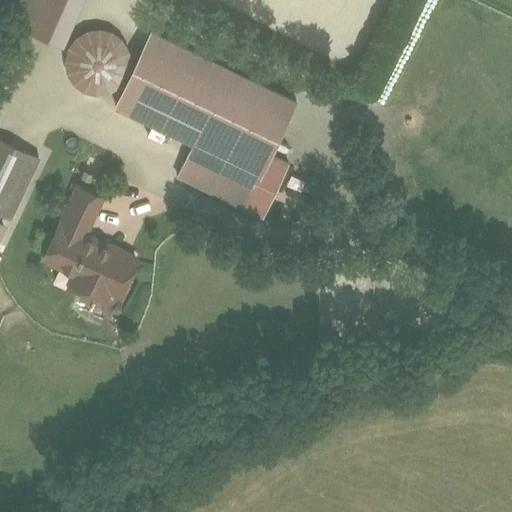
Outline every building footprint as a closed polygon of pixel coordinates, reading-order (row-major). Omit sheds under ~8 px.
[(28,0),(19,22),(64,42),(82,0),(28,0)] [(116,86),(124,78),(128,69),(129,58),(127,48),(122,40),(114,33),(104,30),(94,29),(85,32),(76,38),(70,46),(67,55),(67,66),(70,76),(77,84),(86,90),(96,92),(107,91),(116,86)] [(298,104),(152,33),(115,109),(194,148),(178,181),(261,222),(289,166),(272,158),(298,104)] [(0,213),(9,218),(39,157),(0,137),(0,213)] [(104,195),(74,180),(37,256),(68,271),(63,281),(104,300),(108,290),(117,294),(135,256),(86,232),(104,195)]
